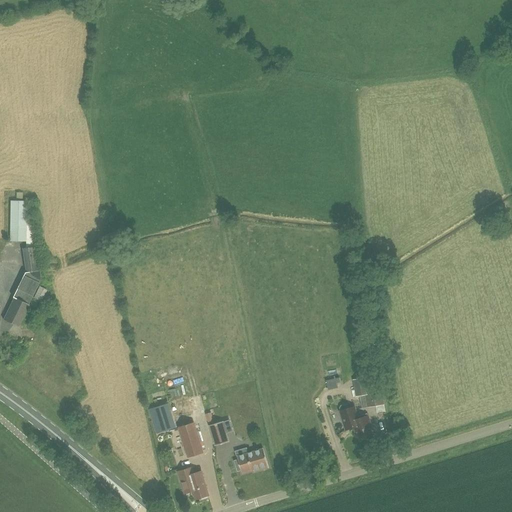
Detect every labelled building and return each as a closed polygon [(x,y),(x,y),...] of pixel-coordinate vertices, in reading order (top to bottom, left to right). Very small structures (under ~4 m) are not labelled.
[(8,242),(24,242),(24,201),(8,201),(8,242)] [(35,247),(25,248),(22,249),(25,271),(17,289),(12,297),(14,298),(3,319),(18,326),(28,305),(27,304),(38,283),(38,282),(40,279),(35,247)] [(33,298),(41,301),(45,289),(37,286),(33,298)] [(363,350),(361,350),(365,369),(375,367),(372,348),(376,347),(374,340),(362,342),(363,350)] [(356,396),(360,396),(362,408),(384,404),(380,385),(374,386),(373,376),(353,380),(356,396)] [(336,378),(325,381),(327,389),(338,387),(336,378)] [(169,404),(149,410),(156,434),(176,428),(169,404)] [(346,430),(354,427),(356,433),(357,432),(360,440),(373,436),(365,414),(358,417),(355,407),(349,408),(349,407),(348,405),(346,404),(341,406),(340,408),(340,410),(346,430)] [(209,425),(215,445),(228,441),(222,421),(209,425)] [(193,424),(179,428),(188,457),(203,452),(193,424)] [(234,461),(237,472),(241,471),(242,473),(254,470),(254,472),(268,468),(262,449),(248,453),(247,448),(235,452),(238,460),(234,461)] [(192,468),(185,470),(178,472),(181,481),(185,493),(193,491),(195,499),(201,497),(201,499),(207,498),(207,496),(208,495),(201,472),(194,474),(192,468)]
